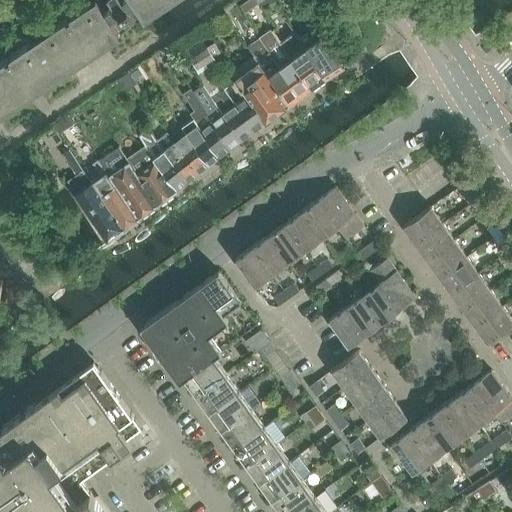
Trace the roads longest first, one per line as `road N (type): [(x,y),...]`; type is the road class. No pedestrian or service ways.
road 1 (residential): [(211,250),(352,155)]
road 2 (residential): [(298,369),(211,250)]
road 3 (residential): [(91,332),(211,250)]
road 4 (residential): [(173,444),(91,332)]
road 5 (residential): [(352,155),(461,101)]
